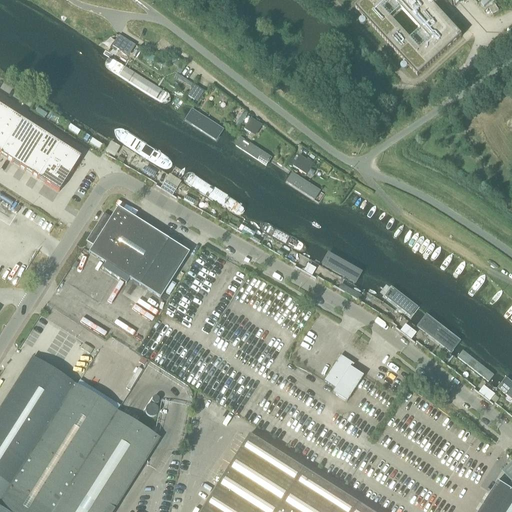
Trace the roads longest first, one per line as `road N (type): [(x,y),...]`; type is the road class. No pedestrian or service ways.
road 1 (unclassified): [(511,434),(367,319),(122,182),(99,194),(0,349)]
road 2 (unclassified): [(162,19),(359,167)]
road 3 (unclassified): [(511,62),(359,167)]
road 4 (unclassified): [(359,167),(511,254)]
road 5 (unknown): [(115,182),(106,166),(0,93)]
